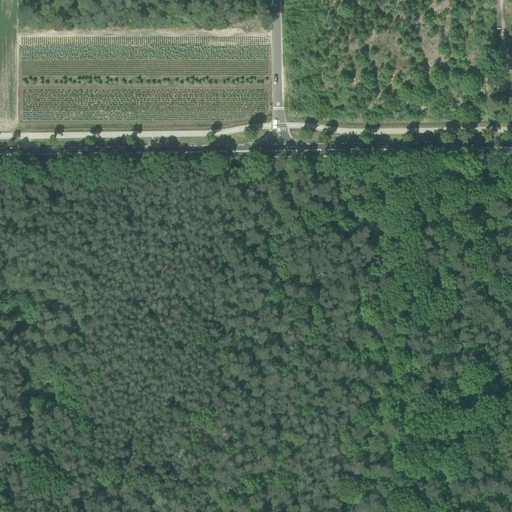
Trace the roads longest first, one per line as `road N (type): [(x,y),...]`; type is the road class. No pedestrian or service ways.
road 1 (primary): [(0,155),(272,151)]
road 2 (primary): [(285,150),(511,147)]
